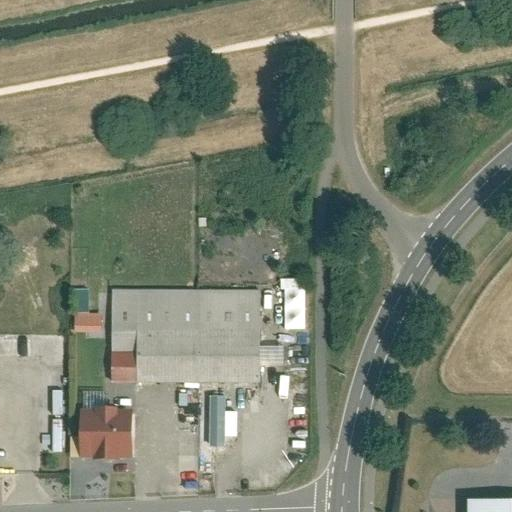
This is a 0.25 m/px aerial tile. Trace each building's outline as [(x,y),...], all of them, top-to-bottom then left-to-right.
[(303,329),(304,281),(281,281),(281,328),(303,329)] [(259,290),(111,288),(110,382),(258,384),(259,290)] [(98,312),(98,290),(73,290),(73,312),(98,312)] [(205,396),(205,445),(225,445),(225,396),(205,396)] [(132,411),(79,409),(77,454),(131,456),(132,411)] [(511,511),(511,498),(467,499),(467,511),(511,511)]
